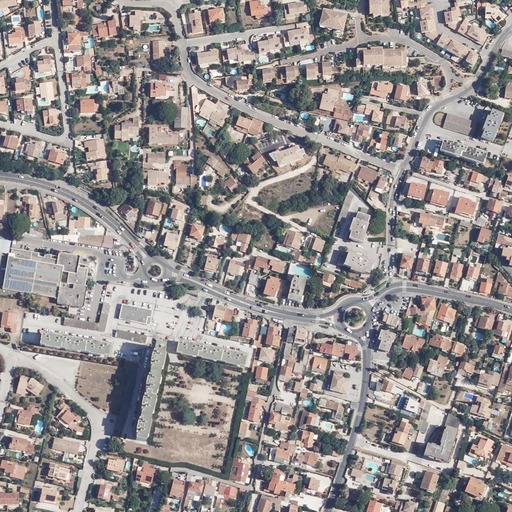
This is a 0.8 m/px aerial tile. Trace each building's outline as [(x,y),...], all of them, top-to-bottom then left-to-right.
[(0,0),(0,8),(7,7),(7,6),(17,4),(16,0),(0,0)] [(62,0),(63,6),(73,5),(73,4),(78,4),(78,9),(83,9),(82,0),(62,0)] [(374,2),(373,0),(368,0),(369,15),(372,15),(377,15),(377,13),(380,13),(383,13),(383,14),(388,14),(387,0),(376,0),(376,2),(374,2)] [(409,7),(408,2),(407,3),(406,0),(400,0),(402,8),(409,7)] [(265,14),(266,17),(271,17),(270,8),(264,9),(264,6),(257,7),(256,2),(249,3),(251,16),(256,16),(265,14)] [(284,7),(284,11),(293,10),(294,15),(305,13),(310,12),(308,5),(304,5),(303,4),(284,7)] [(489,10),(489,4),(482,4),(481,4),(482,6),(482,9),(485,9),(485,17),(491,17),(497,24),(504,18),(497,10),(496,12),(493,9),(489,10)] [(425,5),(416,6),(418,15),(420,15),(420,18),(425,18),(431,17),(431,13),(433,12),(432,9),(425,10),(425,5)] [(445,19),(461,17),(459,7),(455,8),(451,9),(452,13),(444,14),(445,19)] [(210,22),(224,20),(222,10),(204,12),(205,22),(209,21),(210,22)] [(293,10),(284,11),(286,19),(294,18),(294,15),(293,10)] [(332,16),(333,12),(323,10),(320,24),(325,25),(325,26),(332,28),(332,29),(335,30),(336,28),(339,28),(338,30),(343,31),(347,16),(339,14),(338,13),(337,13),(336,13),(335,13),(334,16),(332,16)] [(133,30),(140,29),(140,20),(141,20),(141,16),(143,16),(143,11),(135,11),(135,16),(129,16),(129,27),(133,26),(133,30)] [(199,13),(189,14),(191,24),(193,33),(202,32),(199,13)] [(419,23),(420,28),(433,26),(435,26),(433,16),(431,17),(425,18),(425,22),(419,23)] [(496,25),(497,24),(491,17),(485,17),(485,19),(490,18),(496,25)] [(109,36),(116,35),(114,20),(107,22),(104,22),(104,24),(93,25),(95,36),(99,35),(109,33),(109,36)] [(209,21),(205,22),(206,30),(207,30),(207,33),(209,32),(208,25),(224,23),(224,20),(210,22),(209,21)] [(454,30),(462,35),(467,28),(469,25),(464,22),(461,25),(458,24),(458,23),(454,30)] [(25,28),(25,30),(25,34),(26,39),(30,38),(30,40),(35,39),(34,36),(41,36),(40,25),(35,25),(35,27),(29,28),(25,28)] [(433,26),(420,28),(421,34),(425,33),(425,36),(428,38),(433,41),(437,34),(434,32),(433,26)] [(467,28),(462,35),(469,39),(470,37),(473,39),(479,30),(472,26),(470,30),(467,28)] [(312,27),(287,29),(288,34),(283,34),(284,42),(289,42),(289,45),(314,43),(312,27)] [(26,39),(25,34),(25,30),(16,31),(17,34),(17,36),(13,36),(13,38),(9,38),(10,47),(22,46),(22,44),(26,44),(26,39)] [(485,34),(479,30),(473,39),(477,41),(476,43),(482,47),(486,39),(483,37),(485,34)] [(79,32),(79,34),(80,40),(82,40),(81,37),(89,36),(88,32),(79,32)] [(75,34),(68,35),(68,39),(62,41),(63,50),(69,49),(69,46),(80,45),(80,40),(79,34),(75,34)] [(441,36),(437,34),(433,41),(437,43),(436,46),(442,49),(445,45),(449,38),(442,34),(441,36)] [(279,37),(257,40),(259,55),(265,54),(265,51),(280,49),(279,37)] [(455,42),(449,38),(445,45),(448,47),(446,51),(452,55),(458,46),(454,43),(455,42)] [(154,61),(159,60),(165,60),(165,46),(162,46),(162,42),(153,42),(154,61)] [(80,50),(80,45),(69,46),(69,49),(63,50),(64,54),(69,54),(69,52),(71,52),(71,51),(80,50)] [(237,52),(236,49),(227,51),(227,53),(222,54),(223,61),(238,59),(237,52)] [(368,53),(368,50),(357,50),(358,61),(358,66),(363,65),(371,65),(371,66),(375,66),(374,64),(377,64),(377,65),(383,65),(383,67),(387,67),(387,65),(390,65),(390,68),(394,68),(394,66),(401,66),(401,64),(406,64),(406,58),(405,50),(396,51),(396,54),(394,54),(393,51),(392,50),(391,51),(390,51),(382,51),(382,49),(374,50),(373,49),(372,49),(371,49),(370,50),(370,53),(368,53)] [(474,53),(468,49),(464,57),(467,58),(465,62),(472,66),(477,57),(474,54),(474,53)] [(237,52),(238,59),(238,62),(255,59),(254,52),(249,53),(249,51),(245,51),(243,52),(243,50),(237,52)] [(511,52),(502,50),(500,56),(511,59),(511,52)] [(219,62),(217,52),(207,53),(208,64),(219,62)] [(208,64),(207,53),(201,54),(199,55),(199,53),(197,54),(199,65),(208,64)] [(91,71),(90,55),(77,56),(77,60),(80,60),(80,66),(84,66),(84,71),(91,71)] [(42,72),(51,71),(49,57),(42,58),(42,60),(43,63),(40,64),(37,64),(38,72),(42,72)] [(321,63),(317,63),(317,64),(318,71),(322,70),(322,74),(331,74),(330,72),(337,72),(336,67),(330,68),(330,63),(325,63),(321,64),(321,63)] [(306,77),(315,76),(315,75),(319,75),(318,71),(317,64),(313,64),(313,66),(310,66),(305,66),(306,77)] [(298,76),(297,68),(293,69),(293,68),(290,68),(285,69),(286,73),(281,73),(281,79),(286,79),(295,78),(295,76),(298,76)] [(271,78),(275,78),(274,70),(270,70),(267,70),(262,70),(262,80),(271,80),(271,78)] [(72,74),(66,75),(67,82),(69,82),(72,81),(72,86),(81,85),(81,87),(87,86),(86,83),(90,83),(90,74),(86,75),(86,76),(81,76),(81,74),(72,75),(72,74)] [(241,81),(241,75),(225,77),(226,84),(231,88),(232,86),(236,88),(236,91),(248,89),(248,85),(248,82),(248,80),(241,81)] [(15,93),(30,91),(29,83),(24,83),(24,80),(16,81),(16,86),(15,86),(15,93)] [(118,87),(118,85),(117,82),(112,82),(112,83),(113,84),(109,85),(110,93),(118,93),(119,95),(124,94),(123,86),(118,87)] [(394,99),(405,101),(408,89),(404,88),(405,84),(398,82),(397,87),(394,99)] [(51,95),(54,95),(52,84),(40,86),(42,100),(46,100),(47,103),(54,102),(54,99),(51,99),(51,95)] [(169,92),(169,85),(150,84),(150,98),(160,98),(160,96),(165,96),(165,92),(169,92)] [(391,94),(393,85),(388,84),(387,87),(378,85),(377,89),(372,88),(370,95),(380,97),(380,95),(386,96),(387,93),(391,94)] [(320,108),(332,111),(336,98),(338,99),(340,91),(330,89),(328,95),(324,94),(320,108)] [(85,111),(94,110),(98,110),(97,104),(94,104),(93,100),(81,100),(81,105),(77,105),(77,111),(81,111),(81,113),(86,113),(85,111)] [(215,108),(216,106),(215,105),(205,100),(199,111),(201,112),(202,113),(210,117),(215,108)] [(32,113),(31,102),(16,103),(17,113),(24,113),(24,114),(32,113)] [(372,114),(372,116),(371,121),(380,124),(382,114),(378,113),(375,112),(376,108),(376,107),(366,104),(365,106),(364,112),(372,114)] [(364,112),(365,106),(358,105),(357,110),(357,111),(364,113),(364,112)] [(334,117),(350,121),(353,112),(336,107),(334,117)] [(215,108),(210,117),(209,119),(217,123),(217,125),(219,126),(221,124),(225,117),(226,114),(215,108)] [(185,109),(177,109),(176,128),(184,128),(185,109)] [(482,130),(483,131),(481,138),(492,142),(503,116),(491,111),(488,118),(486,118),(482,130)] [(57,126),(55,113),(43,114),(44,127),(57,126)] [(209,119),(210,117),(202,113),(200,116),(208,121),(209,119)] [(442,128),(472,137),(476,124),(447,114),(442,128)] [(235,126),(236,125),(238,119),(231,117),(229,123),(235,126)] [(238,119),(236,125),(248,131),(249,129),(258,133),(263,135),(263,134),(264,134),(267,129),(265,129),(266,128),(260,126),(262,123),(253,119),(252,122),(239,117),(238,119)] [(398,127),(398,128),(406,130),(408,124),(404,123),(405,119),(403,119),(399,118),(396,117),(395,118),(392,117),(390,125),(394,126),(398,127)] [(346,127),(348,122),(337,119),(334,129),(338,131),(338,133),(351,137),(352,133),(353,131),(348,130),(349,128),(346,127)] [(116,132),(114,132),(114,138),(121,139),(121,138),(129,138),(129,135),(133,135),(133,132),(138,132),(139,120),(133,120),(133,123),(133,125),(125,125),(122,124),(122,127),(116,126),(116,132)] [(236,125),(235,126),(235,128),(237,128),(248,133),(256,136),(258,133),(249,129),(248,131),(236,125)] [(362,137),(367,138),(370,128),(359,125),(356,136),(361,138),(362,137)] [(171,139),(171,133),(167,133),(167,136),(163,135),(163,134),(156,134),(156,143),(170,144),(170,139),(171,139)] [(380,142),(372,139),(370,147),(368,147),(366,152),(369,153),(370,152),(372,148),(375,149),(384,151),(386,147),(385,146),(386,144),(387,140),(388,135),(382,133),(381,136),(380,136),(378,136),(378,137),(379,139),(381,139),(380,142)] [(393,146),(400,148),(403,135),(395,133),(393,138),(395,139),(393,146)] [(5,145),(7,145),(6,150),(15,152),(19,142),(6,138),(5,140),(5,142),(5,145)] [(91,152),(89,152),(89,158),(105,156),(102,139),(84,142),(85,147),(88,147),(90,146),(91,152)] [(454,142),(453,145),(443,142),(440,151),(483,165),(486,156),(476,152),(477,150),(474,148),(473,151),(456,146),(457,143),(454,142)] [(28,157),(38,161),(41,149),(38,148),(39,146),(36,145),(35,147),(31,146),(28,157)] [(48,163),(63,167),(65,161),(64,160),(65,157),(59,156),(59,155),(51,152),(48,163)] [(248,172),(250,171),(252,174),(253,174),(254,175),(255,174),(256,174),(256,173),(257,173),(257,172),(257,171),(256,171),(256,170),(262,165),(261,164),(265,160),(258,152),(251,158),(255,162),(251,165),(250,164),(247,167),(248,169),(247,170),(248,172)] [(143,163),(143,168),(149,168),(152,168),(152,163),(165,163),(165,159),(163,159),(163,155),(148,154),(148,163),(145,163),(143,163)] [(334,170),(335,168),(338,160),(327,155),(323,165),(330,168),(334,170)] [(438,168),(442,169),(443,169),(443,172),(444,173),(447,164),(444,163),(435,160),(434,164),(429,162),(430,157),(424,155),(420,167),(426,169),(426,171),(431,172),(432,170),(437,171),(438,168)] [(218,172),(222,166),(222,165),(210,157),(203,169),(207,172),(211,167),(212,168),(213,166),(216,168),(215,170),(218,172)] [(349,172),(350,172),(352,164),(339,158),(338,160),(335,168),(339,170),(348,173),(349,172)] [(106,168),(105,168),(103,169),(102,162),(95,163),(96,166),(90,166),(91,171),(94,171),(95,173),(97,172),(97,175),(96,175),(97,180),(107,179),(106,173),(108,173),(108,168),(106,168)] [(186,177),(186,176),(186,165),(174,165),(174,168),(176,168),(176,178),(186,177)] [(227,170),(222,166),(218,172),(217,173),(223,177),(227,170)] [(373,184),(376,176),(377,174),(362,167),(357,178),(373,184)] [(486,178),(464,170),(460,181),(464,182),(464,184),(478,189),(481,182),(484,183),(486,178)] [(164,182),(166,182),(168,181),(168,174),(164,174),(164,173),(148,173),(142,173),(142,179),(148,179),(148,185),(157,185),(157,183),(164,182)] [(386,180),(376,176),(373,184),(377,186),(376,187),(383,190),(386,180)] [(224,182),(232,192),(239,187),(236,183),(237,182),(235,180),(234,181),(231,177),(224,182)] [(491,180),(488,189),(492,191),(492,192),(497,194),(498,192),(500,193),(500,191),(502,184),(491,180)] [(228,195),(232,192),(224,182),(221,184),(228,195)] [(407,193),(423,198),(426,186),(422,184),(421,186),(411,182),(407,193)] [(433,193),(430,200),(446,205),(449,194),(433,190),(433,193)] [(209,191),(201,191),(201,193),(198,193),(199,205),(206,206),(207,194),(209,194),(209,191)] [(500,193),(498,199),(501,200),(502,197),(506,198),(507,194),(500,191),(500,193)] [(353,195),(346,193),(337,221),(343,223),(353,195)] [(36,213),(39,214),(40,207),(36,206),(37,200),(24,198),(23,202),(26,203),(25,208),(25,215),(30,216),(29,217),(30,217),(34,218),(35,218),(36,213)] [(472,216),(476,205),(468,202),(469,201),(459,198),(455,210),(472,216)] [(149,203),(146,214),(158,216),(161,202),(151,199),(150,203),(149,203)] [(125,216),(124,217),(128,221),(135,214),(135,213),(137,211),(130,204),(128,201),(126,203),(119,209),(122,212),(125,216)] [(501,205),(489,201),(485,213),(488,214),(489,211),(498,214),(501,205)] [(59,202),(52,204),(55,215),(53,215),(53,218),(55,218),(56,220),(64,218),(61,203),(60,204),(59,202)] [(411,215),(412,211),(397,207),(397,211),(411,215)] [(355,220),(351,232),(353,232),(351,240),(362,243),(365,236),(364,235),(368,224),(367,224),(369,217),(365,216),(367,210),(361,208),(360,214),(359,214),(357,221),(355,220)] [(174,209),(173,209),(170,218),(172,219),(171,223),(180,225),(181,221),(182,217),(183,212),(182,212),(174,209)] [(471,219),(472,216),(455,210),(454,214),(471,219)] [(427,225),(429,216),(420,214),(418,223),(422,224),(426,224),(427,225)] [(437,217),(429,216),(427,225),(426,224),(425,228),(424,233),(428,234),(429,227),(434,228),(435,225),(437,217)] [(74,227),(77,227),(77,228),(84,229),(85,227),(89,227),(89,224),(92,224),(93,219),(79,217),(78,220),(74,220),(74,222),(74,227)] [(442,226),(444,219),(437,217),(435,225),(442,226)] [(485,221),(478,218),(475,225),(482,228),(485,221)] [(190,235),(201,238),(204,228),(193,225),(190,235)] [(287,238),(285,245),(294,248),(296,243),(298,244),(301,235),(286,230),(284,237),(285,237),(287,238)] [(488,241),(490,233),(480,230),(476,242),(482,243),(483,239),(488,241)] [(171,248),(171,249),(175,250),(178,239),(173,237),(174,234),(167,232),(166,235),(163,246),(168,247),(171,248)] [(71,235),(51,235),(52,238),(64,240),(103,247),(105,236),(100,236),(79,235),(73,235),(71,235)] [(113,249),(115,238),(105,236),(103,247),(113,249)] [(210,246),(216,248),(216,247),(217,245),(221,246),(222,246),(223,239),(213,237),(210,246)] [(511,240),(502,237),(501,243),(511,246),(511,240)] [(311,238),(308,247),(321,252),(324,243),(320,241),(311,238)] [(11,242),(0,239),(0,252),(9,254),(11,242)] [(421,244),(417,260),(418,260),(416,271),(426,273),(428,260),(425,258),(425,257),(422,256),(425,245),(421,244)] [(39,253),(12,248),(11,254),(15,255),(14,257),(9,256),(3,288),(0,287),(0,294),(8,296),(9,290),(57,298),(57,302),(57,303),(58,304),(80,308),(82,308),(83,307),(83,306),(86,289),(86,288),(86,287),(85,287),(84,286),(87,269),(77,267),(79,260),(79,257),(78,256),(77,256),(60,252),(59,253),(58,253),(58,254),(57,259),(51,258),(51,255),(44,254),(43,257),(38,256),(39,253)] [(454,248),(452,255),(460,257),(462,249),(454,248)] [(509,261),(509,263),(511,264),(511,251),(503,249),(501,257),(506,258),(506,260),(509,261)] [(351,269),(362,272),(369,275),(373,263),(366,261),(367,259),(356,256),(356,255),(348,252),(345,260),(340,258),(337,264),(343,266),(344,264),(351,266),(351,269)] [(269,266),(271,262),(257,257),(253,269),(257,271),(258,267),(264,269),(263,272),(268,274),(271,267),(269,266)] [(204,271),(215,274),(218,261),(207,258),(204,271)] [(240,267),(241,263),(230,261),(227,273),(238,276),(238,275),(241,276),(243,268),(240,267)] [(410,271),(412,263),(402,261),(399,275),(409,277),(410,271)] [(296,262),(292,270),(303,274),(306,267),(296,262)] [(443,278),(447,265),(436,262),(433,274),(436,275),(436,276),(443,278)] [(281,265),(274,263),(272,267),(272,270),(282,273),(285,264),(282,263),(281,265)] [(456,278),(458,278),(462,265),(453,263),(449,279),(455,280),(456,278)] [(475,269),(469,267),(466,279),(472,281),(472,279),(476,280),(479,270),(480,265),(476,264),(475,269)] [(255,282),(257,276),(250,274),(248,280),(249,281),(248,284),(256,287),(257,283),(255,282)] [(325,274),(321,285),(330,288),(334,277),(325,274)] [(276,288),(278,289),(279,283),(278,283),(279,279),(270,276),(269,280),(267,280),(263,293),(267,295),(267,293),(274,295),(276,288)] [(293,281),(292,280),(290,285),(285,284),(281,298),(287,300),(300,303),(300,301),(306,280),(294,277),(293,281)] [(502,278),(497,277),(495,282),(497,283),(500,284),(497,295),(502,296),(503,295),(503,294),(505,294),(505,296),(510,298),(511,291),(511,290),(507,289),(508,286),(504,285),(505,282),(502,281),(502,278)] [(492,281),(487,279),(485,285),(481,284),(479,292),(488,295),(492,281)] [(359,284),(350,281),(350,282),(349,282),(349,281),(345,280),(344,284),(349,285),(349,286),(357,289),(358,288),(359,284)] [(275,297),(278,289),(276,288),(274,295),(267,293),(267,295),(275,297)] [(425,311),(434,310),(433,302),(433,299),(426,300),(425,296),(419,295),(420,300),(420,305),(424,305),(424,308),(425,311)] [(449,325),(453,326),(456,316),(454,316),(456,311),(445,307),(445,306),(441,304),(437,318),(440,319),(441,315),(451,319),(449,325)] [(149,326),(152,311),(125,305),(121,307),(119,319),(149,326)] [(222,316),(222,319),(230,321),(232,312),(224,310),(225,308),(216,305),(213,314),(222,316)] [(425,311),(424,308),(421,308),(421,313),(419,322),(430,326),(434,310),(425,311)] [(400,332),(404,319),(389,315),(384,311),(380,322),(395,327),(396,324),(398,325),(396,330),(400,332)] [(8,326),(8,329),(12,329),(12,332),(16,333),(17,327),(17,324),(13,324),(14,319),(18,320),(19,315),(4,313),(2,325),(8,326)] [(104,332),(107,315),(101,314),(99,324),(64,318),(62,325),(104,332)] [(474,326),(490,331),(494,318),(493,317),(489,316),(488,316),(488,319),(481,317),(481,316),(478,315),(474,326)] [(245,323),(242,336),(253,339),(257,322),(247,320),(246,323),(245,323)] [(504,333),(508,335),(511,326),(498,322),(496,330),(494,329),(492,335),(503,338),(504,333)] [(269,326),(268,335),(276,337),(278,328),(269,326)] [(286,341),(294,343),(296,334),(296,330),(289,329),(288,333),(286,341)] [(297,329),(296,330),(296,334),(294,343),(303,345),(306,331),(297,329)] [(146,344),(147,336),(117,330),(115,338),(146,344)] [(393,343),(395,336),(383,331),(380,341),(382,341),(379,348),(389,351),(392,343),(393,343)] [(410,335),(406,334),(405,338),(401,347),(414,352),(415,350),(417,344),(423,346),(425,341),(415,338),(415,336),(413,335),(412,336),(410,335)] [(280,337),(276,337),(268,335),(266,345),(278,347),(280,337)] [(109,356),(110,347),(43,336),(41,345),(109,356)] [(429,347),(446,353),(449,344),(441,341),(441,340),(436,338),(436,339),(433,338),(429,347)] [(162,364),(167,342),(157,340),(136,440),(145,442),(162,364)] [(347,340),(346,346),(346,347),(344,352),(350,354),(349,359),(354,360),(356,356),(361,357),(361,351),(357,350),(357,349),(351,347),(352,343),(352,341),(347,340)] [(244,367),(246,357),(179,342),(177,352),(244,367)] [(446,353),(446,354),(461,359),(463,354),(464,350),(465,347),(460,345),(454,343),(454,344),(454,345),(450,343),(449,344),(446,353)] [(331,355),(332,347),(321,344),(321,346),(317,345),(317,346),(316,349),(316,350),(311,349),(310,351),(315,352),(316,351),(319,352),(331,355)] [(344,352),(346,347),(333,344),(332,347),(331,355),(341,357),(342,353),(344,353),(344,352)] [(423,346),(417,344),(415,350),(418,351),(418,354),(421,355),(422,351),(421,351),(423,346)] [(495,346),(491,356),(501,359),(502,356),(501,355),(504,346),(498,344),(497,347),(495,346)] [(272,363),(274,351),(261,348),(259,361),(272,363)] [(486,350),(480,348),(478,357),(484,358),(486,350)] [(375,358),(387,360),(388,351),(376,349),(375,358)] [(307,366),(309,355),(309,353),(305,352),(302,362),(300,362),(299,365),(295,364),(293,372),(302,375),(305,366),(306,367),(307,366)] [(294,363),(295,361),(296,360),(296,355),(295,355),(295,354),(293,353),(293,355),(292,355),(292,357),(289,356),(285,355),(284,360),(289,361),(291,361),(293,362),(294,363)] [(444,360),(445,357),(440,355),(435,368),(430,366),(427,374),(430,375),(432,376),(432,378),(436,379),(443,360),(444,360)] [(324,374),(327,361),(326,361),(326,360),(315,357),(312,371),(324,374)] [(449,358),(445,357),(444,360),(443,360),(436,379),(440,381),(449,358)] [(120,414),(115,429),(123,431),(130,406),(139,364),(125,361),(123,368),(130,369),(124,402),(120,414)] [(284,381),(290,383),(294,363),(293,362),(291,361),(289,361),(287,368),(282,367),(280,375),(285,376),(284,381)] [(475,367),(462,362),(460,368),(459,369),(457,374),(463,375),(464,372),(472,374),(475,367)] [(504,367),(503,372),(505,373),(511,375),(511,367),(505,366),(504,367)] [(265,379),(267,369),(257,367),(256,377),(256,378),(256,381),(264,383),(265,379)] [(406,369),(403,376),(411,380),(414,372),(413,372),(414,369),(409,367),(408,369),(406,369)] [(499,377),(500,374),(489,370),(488,375),(481,373),(479,382),(490,386),(491,384),(497,386),(500,377),(499,377)] [(349,384),(347,379),(344,378),(344,374),(335,372),(330,391),(347,395),(349,384)] [(511,375),(505,373),(503,372),(502,375),(500,383),(502,384),(501,386),(500,386),(499,392),(503,393),(505,389),(511,391),(511,375)] [(28,387),(39,394),(44,387),(34,380),(33,380),(32,379),(31,380),(28,380),(28,379),(27,378),(21,377),(17,394),(25,396),(27,389),(28,387)] [(302,385),(302,384),(303,380),(304,380),(301,380),(300,384),(296,383),(294,391),(297,391),(301,392),(302,388),(302,385)] [(404,390),(393,384),(384,381),(383,385),(377,382),(376,391),(380,392),(381,390),(390,393),(395,395),(396,393),(402,395),(404,390)] [(254,397),(255,397),(258,386),(249,383),(247,395),(254,397)] [(311,384),(309,390),(317,392),(318,386),(311,384)] [(38,396),(39,394),(28,387),(27,389),(38,396)] [(307,399),(309,390),(304,388),(302,388),(301,392),(300,397),(307,399)] [(265,400),(255,397),(254,397),(253,402),(252,403),(251,402),(248,419),(257,421),(261,405),(264,405),(265,400)] [(484,415),(484,417),(489,418),(492,409),(487,407),(489,400),(480,397),(478,402),(478,403),(477,405),(475,405),(472,413),(478,415),(479,413),(484,415)] [(416,414),(419,404),(407,398),(404,410),(416,414)] [(341,421),(345,405),(321,399),(319,406),(333,410),(331,418),(335,419),(341,421)] [(419,431),(419,432),(425,434),(429,423),(426,422),(431,404),(425,400),(425,402),(423,409),(420,420),(422,421),(419,431)] [(70,426),(69,427),(73,430),(74,429),(77,431),(80,428),(73,422),(78,416),(74,413),(72,415),(65,408),(68,406),(64,403),(61,406),(59,404),(57,406),(62,411),(57,417),(60,421),(62,419),(70,426)] [(282,412),(284,404),(277,403),(276,410),(282,412)] [(290,406),(284,404),(282,412),(288,413),(289,413),(290,406)] [(36,408),(28,406),(27,412),(19,410),(18,415),(17,417),(19,417),(18,423),(30,425),(32,414),(35,415),(35,412),(41,414),(41,410),(36,408)] [(314,426),(317,415),(303,411),(299,428),(305,430),(307,425),(314,426)] [(294,424),(295,419),(288,417),(287,420),(290,421),(290,422),(285,421),(286,417),(272,414),(270,423),(276,425),(275,428),(288,431),(292,432),(292,430),(291,430),(291,427),(293,428),(293,425),(294,424)] [(423,455),(447,463),(461,420),(448,414),(444,427),(446,427),(439,448),(427,444),(423,455)] [(68,428),(69,427),(70,426),(62,419),(60,421),(68,428)] [(397,428),(393,439),(399,441),(398,443),(403,445),(408,434),(413,436),(414,432),(415,429),(410,427),(411,426),(408,424),(409,422),(403,420),(402,422),(401,422),(399,428),(397,428)] [(248,423),(241,422),(239,432),(246,434),(248,423)] [(310,449),(311,445),(314,435),(303,432),(301,443),(297,442),(296,445),(299,446),(298,447),(303,448),(303,447),(310,449)] [(34,451),(35,446),(27,444),(28,441),(15,437),(13,442),(12,442),(10,449),(17,451),(18,449),(33,453),(34,451)] [(470,450),(481,455),(485,457),(488,452),(487,451),(487,450),(491,452),(492,449),(490,448),(493,442),(482,437),(477,447),(473,445),(470,450)] [(78,455),(81,444),(55,438),(53,449),(78,455)] [(511,448),(502,445),(496,460),(506,464),(505,465),(511,467),(511,448)] [(284,459),(288,460),(289,453),(271,449),(268,460),(274,461),(274,462),(283,464),(284,461),(284,459)] [(304,457),(294,453),(292,459),(296,460),(295,462),(301,464),(302,462),(307,463),(307,464),(315,467),(318,456),(310,453),(310,454),(305,453),(304,457)] [(244,483),(248,468),(245,467),(245,465),(243,464),(240,464),(241,459),(234,458),(234,460),(233,460),(232,466),(238,468),(237,475),(234,475),(230,474),(229,480),(236,482),(236,481),(244,483)] [(15,474),(14,477),(24,479),(26,469),(17,467),(17,465),(10,463),(10,461),(3,460),(1,467),(6,468),(6,471),(15,474)] [(115,471),(121,473),(122,473),(124,462),(117,460),(116,462),(109,460),(107,469),(115,471)] [(402,468),(405,469),(406,465),(391,460),(390,464),(388,468),(386,467),(384,472),(391,475),(397,477),(400,467),(402,468)] [(463,470),(466,462),(459,460),(456,467),(463,470)] [(69,474),(70,470),(60,467),(60,469),(55,468),(57,464),(51,463),(49,468),(51,468),(50,471),(49,471),(48,476),(54,477),(54,476),(58,477),(58,478),(66,480),(68,474),(69,474)] [(155,476),(157,470),(149,468),(150,464),(143,463),(142,467),(144,467),(141,478),(152,480),(154,476),(155,476)] [(434,491),(439,477),(427,473),(424,481),(423,480),(421,486),(434,491)] [(271,484),(285,488),(286,484),(279,482),(280,476),(273,474),(271,484)] [(282,501),(285,502),(286,497),(289,498),(290,493),(293,494),(295,486),(298,476),(294,475),(293,478),(290,479),(288,478),(287,480),(286,484),(285,488),(284,492),(284,494),(282,501)] [(170,495),(181,498),(183,487),(182,486),(182,483),(174,480),(174,478),(170,477),(169,484),(168,484),(166,492),(165,495),(169,496),(170,495)] [(318,490),(320,479),(310,477),(308,488),(318,490)] [(471,478),(465,492),(473,496),(474,494),(481,497),(485,487),(475,482),(475,480),(471,478)] [(208,479),(205,487),(215,490),(217,483),(216,482),(216,481),(208,479)] [(190,482),(187,494),(200,497),(204,481),(200,480),(198,484),(190,482)] [(393,492),(396,484),(384,480),(383,483),(380,482),(378,487),(393,492)] [(268,484),(266,483),(264,491),(274,494),(274,492),(266,490),(268,484)] [(233,496),(235,488),(227,487),(227,485),(221,484),(218,493),(225,495),(224,498),(229,500),(230,495),(233,496)] [(280,491),(284,492),(285,488),(271,484),(269,484),(268,484),(266,490),(274,492),(274,494),(279,495),(280,491)] [(108,500),(110,495),(111,487),(101,485),(98,498),(102,499),(108,500)] [(473,496),(482,499),(487,488),(485,487),(481,497),(474,494),(473,496)] [(236,489),(235,488),(233,496),(230,495),(229,500),(235,501),(238,490),(237,489),(236,489)] [(443,488),(441,494),(447,496),(449,490),(443,488)] [(57,502),(59,497),(56,496),(57,492),(50,490),(43,489),(40,502),(44,503),(44,502),(45,500),(57,502)] [(395,505),(396,501),(364,492),(363,493),(348,489),(347,492),(346,492),(345,494),(347,495),(346,498),(359,502),(360,499),(364,499),(365,496),(369,498),(369,496),(387,502),(395,505)] [(1,493),(1,492),(0,491),(0,504),(19,505),(20,492),(16,492),(15,494),(12,494),(4,494),(1,493)] [(281,505),(282,501),(278,500),(262,495),(258,510),(259,510),(258,511),(269,511),(272,502),(281,505)] [(409,503),(397,500),(396,502),(395,507),(394,509),(399,510),(399,511),(412,511),(414,505),(410,504),(410,505),(408,505),(409,503)] [(442,511),(445,505),(446,502),(439,500),(435,511),(442,511)] [(285,502),(282,501),(281,505),(291,507),(289,511),(297,511),(299,507),(292,505),(292,504),(285,502)] [(378,511),(381,505),(370,502),(366,511),(378,511)]
